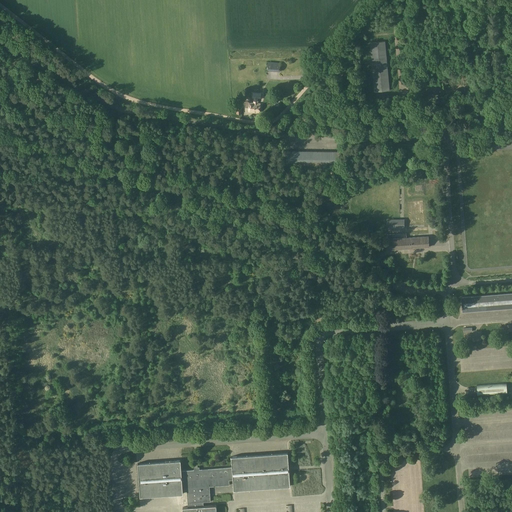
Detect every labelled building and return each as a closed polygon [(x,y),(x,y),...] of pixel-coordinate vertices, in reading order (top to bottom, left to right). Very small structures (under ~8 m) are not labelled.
[(389,90),(387,64),(385,42),(370,43),(375,92),(389,90)] [(268,62),(267,71),(280,72),(280,63),(268,62)] [(254,103),(250,102),(249,112),(255,112),(260,112),(260,103),(257,103),(258,98),(260,98),(261,94),(253,93),(253,98),(254,98),(254,103)] [(286,165),(291,166),(339,166),(339,152),(286,151),(286,165)] [(428,236),(418,237),(407,238),(406,233),(388,235),(387,235),(387,237),(388,237),(388,239),(388,240),(388,250),(429,247),(428,236)] [(511,293),(461,297),(462,307),(463,312),(511,307),(511,293)] [(507,394),(507,391),(506,383),(477,385),(477,396),(507,394)] [(187,491),(188,506),(188,507),(183,507),(183,511),(216,511),(216,505),(204,506),(203,502),(211,502),(210,487),(229,485),(229,480),(233,480),(234,490),(290,486),(288,453),(231,457),(232,467),(181,471),(181,460),(138,463),(140,497),(183,494),(183,492),(187,491)]
